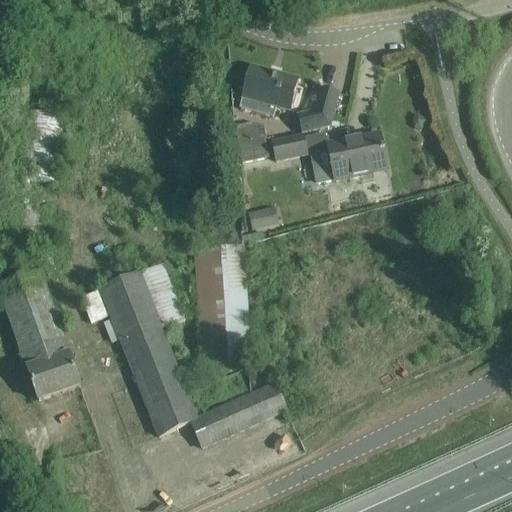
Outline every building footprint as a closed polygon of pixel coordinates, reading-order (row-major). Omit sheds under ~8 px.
[(239,110),(273,119),(276,108),(290,112),(291,107),(293,108),(297,95),(295,95),(298,81),(250,68),(239,110)] [(328,128),(337,95),(321,91),(314,113),(297,118),(301,135),(328,128)] [(417,115),(412,121),(414,129),(420,133),(427,122),(417,115)] [(16,183),(57,188),(64,122),(24,117),(16,183)] [(2,134),(9,135),(10,124),(4,123),(2,134)] [(302,137),(270,143),(275,165),(307,158),(308,158),(304,136),(302,137)] [(328,151),(309,155),(316,187),(335,183),(387,172),(380,136),(327,147),(328,151)] [(265,141),(236,147),(240,166),(269,160),(265,141)] [(1,151),(2,167),(12,167),(12,151),(1,151)] [(263,213),(247,217),(250,233),(267,229),(263,213)] [(263,232),(242,238),(242,246),(265,240),(263,232)] [(250,371),(243,247),(193,252),(200,370),(203,370),(211,388),(250,371)] [(202,450),(287,413),(275,386),(197,421),(162,333),(184,325),(162,269),(81,301),(90,326),(111,318),(159,439),(191,425),(202,450)] [(0,296),(38,403),(80,388),(40,277),(0,291),(0,296)]
